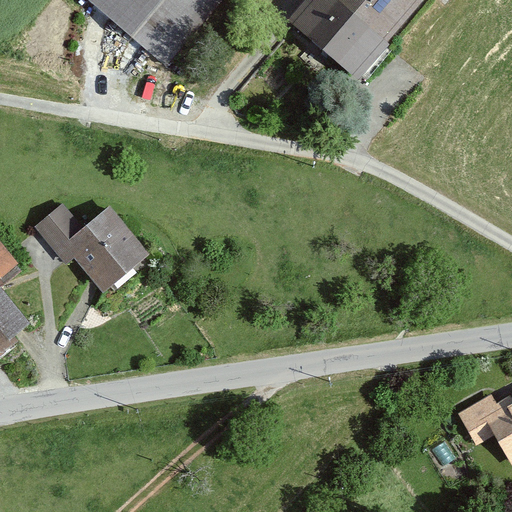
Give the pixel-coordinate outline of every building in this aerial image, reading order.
[(88,0),(170,73),(236,0),(88,0)] [(437,0),(322,0),(304,24),(373,80),(437,0)] [(92,232),(71,205),(42,228),(72,266),(85,257),(114,294),(161,257),(122,208),(92,232)] [(32,270),(0,228),(0,294),(14,283),(32,270)] [(0,365),(49,326),(14,283),(0,294),(0,365)] [(511,405),(508,409),(499,395),(464,416),(483,447),(499,437),(511,457),(511,405)]
